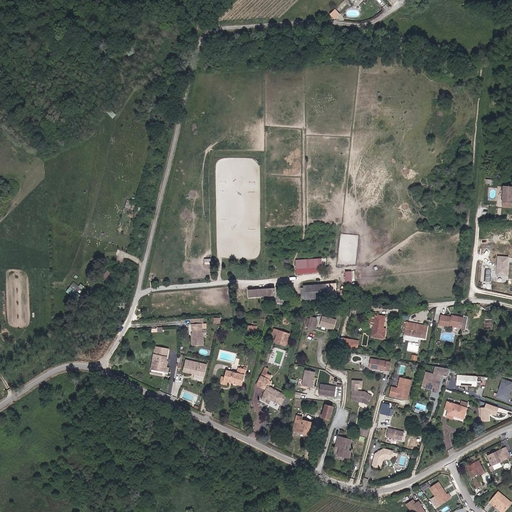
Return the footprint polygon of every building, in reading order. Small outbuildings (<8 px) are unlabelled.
[(333,18),(339,14),(335,10),(330,15),(333,18)] [(511,185),(503,185),(502,207),(511,207),(511,185)] [(498,255),(496,275),(508,276),(510,256),(498,255)] [(74,281),(66,290),(75,297),(82,288),(74,281)] [(327,298),(326,284),(303,286),(304,288),(304,298),(304,300),(319,299),(327,298)] [(275,295),(275,288),(248,290),(249,297),(268,295),(268,296),(275,295)] [(384,339),(386,329),(383,329),(385,317),(375,315),(375,316),(372,316),(370,324),(374,325),(372,337),(384,339)] [(461,328),(463,318),(452,316),(451,317),(441,315),(439,325),(450,327),(450,326),(461,328)] [(322,316),(320,326),(335,329),(337,318),(322,316)] [(313,332),(315,321),(316,322),(317,318),(311,317),(307,331),(313,332)] [(203,345),(201,324),(203,323),(202,318),(190,319),(191,324),(192,324),(193,333),(194,334),(194,336),(192,336),(192,345),(203,345)] [(425,338),(427,327),(407,323),(404,339),(417,341),(418,337),(425,338)] [(166,339),(167,329),(158,330),(157,339),(166,339)] [(287,344),(290,334),(274,329),(273,334),(277,335),(275,341),(287,344)] [(341,351),(342,347),(349,348),(350,346),(351,347),(351,349),(354,349),(355,349),(355,348),(357,348),(358,341),(339,338),(336,350),(341,351)] [(166,362),(168,349),(155,347),(151,369),(166,372),(167,368),(168,362),(166,362)] [(390,371),(391,362),(371,359),(369,368),(390,371)] [(205,376),(207,365),(186,360),(183,371),(205,376)] [(242,385),(246,370),(238,368),(237,373),(226,370),(224,378),(224,381),(227,382),(242,385)] [(313,387),(316,371),(306,369),(302,385),(313,387)] [(264,389),(269,380),(271,376),(263,372),(257,385),(264,389)] [(438,387),(440,376),(426,372),(423,387),(434,390),(437,388),(438,387)] [(457,374),(457,384),(478,386),(478,375),(457,374)] [(407,399),(411,380),(400,378),(398,389),(392,387),(390,395),(407,399)] [(511,380),(503,378),(496,397),(508,401),(511,387),(511,380)] [(335,397),(336,387),(320,384),(319,394),(335,397)] [(285,396),(286,396),(269,387),(268,387),(266,390),(261,399),(269,403),(271,399),(281,405),(285,396)] [(367,405),(372,397),(365,392),(352,391),(351,400),(362,401),(363,402),(367,405)] [(286,407),(290,399),(285,396),(281,405),(286,407)] [(463,419),(467,408),(448,402),(445,409),(449,410),(448,414),(453,416),(463,419)] [(486,406),(481,407),(482,421),(490,420),(490,414),(498,414),(497,404),(486,405),(486,406)] [(329,420),(333,407),(326,405),(322,418),(329,420)] [(310,435),(313,423),(302,420),(303,417),(297,415),(295,423),(300,425),(298,432),(310,435)] [(367,437),(369,428),(362,426),(360,436),(367,437)] [(402,440),(404,432),(393,430),(389,429),(388,429),(386,437),(402,440)] [(349,450),(351,440),(338,436),(337,443),(340,444),(340,447),(338,454),(345,456),(344,458),(349,459),(351,451),(349,450)] [(492,465),(510,457),(506,448),(488,456),(492,465)] [(383,461),(386,459),(389,459),(391,459),(393,451),(384,449),(375,454),(372,466),(381,468),(383,461)] [(478,476),(485,472),(480,462),(471,467),(470,466),(470,465),(466,468),(471,478),(477,474),(478,476)] [(447,495),(439,483),(430,488),(441,504),(451,498),(448,494),(447,495)] [(504,511),(511,504),(498,493),(491,502),(502,511),(504,511)] [(425,511),(418,501),(415,503),(413,500),(406,504),(411,511),(425,511)]
